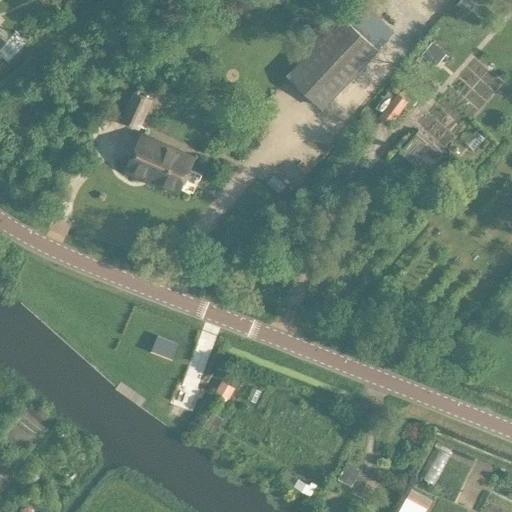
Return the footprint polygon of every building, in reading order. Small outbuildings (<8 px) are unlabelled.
[(358,0),(342,17),(287,75),(322,108),(377,50),(393,32),(359,0),(358,0)] [(459,0),(448,13),(458,21),(475,0),(459,0)] [(0,54),(6,60),(8,62),(26,43),(14,32),(7,40),(0,33),(0,54)] [(432,41),(421,54),(430,62),(441,49),(432,41)] [(138,130),(151,101),(134,94),(121,123),(138,130)] [(397,95),(379,120),(390,128),(408,103),(397,95)] [(418,130),(406,144),(431,165),(443,151),(418,130)] [(177,190),(192,159),(141,136),(125,170),(141,177),(143,175),(177,190)] [(259,207),(265,212),(273,203),(266,197),(258,206),(259,207)] [(157,337),(152,351),(171,358),(176,345),(157,337)] [(411,487),(399,511),(401,511),(426,511),(433,498),(411,487)]
